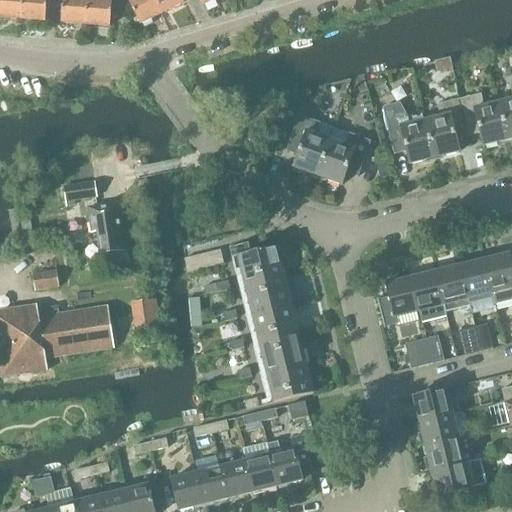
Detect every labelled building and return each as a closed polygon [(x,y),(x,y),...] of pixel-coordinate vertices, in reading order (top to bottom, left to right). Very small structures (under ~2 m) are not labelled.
[(0,0),(0,18),(20,20),(22,0),(0,0)] [(22,0),(20,20),(45,22),(46,0),(22,0)] [(62,0),(61,23),(85,25),(87,0),(62,0)] [(107,0),(87,0),(85,25),(109,27),(112,0),(107,0)] [(161,14),(154,0),(127,0),(139,25),(161,14)] [(181,0),(154,0),(161,14),(183,3),(181,0)] [(511,95),(511,100),(499,104),(508,141),(511,140),(511,87),(510,88),(511,95)] [(480,95),(459,100),(468,138),(480,135),(483,147),(508,141),(499,104),(484,108),(480,95)] [(440,118),(425,122),(434,159),(459,153),(456,141),(468,138),(459,100),(437,106),(440,118)] [(434,159),(425,122),(410,126),(399,105),(383,110),(394,156),(406,153),(410,165),(434,159)] [(318,178),(331,142),(335,130),(334,130),(320,125),(320,124),(299,117),(286,153),(298,157),(293,169),(318,178)] [(331,142),(318,178),(342,186),(347,174),(358,178),(371,143),(349,135),(345,147),(331,142)] [(63,188),(65,202),(97,198),(94,183),(63,188)] [(87,209),(91,234),(96,233),(100,256),(125,252),(118,204),(87,209)] [(237,258),(244,287),(284,277),(277,247),(250,254),(248,244),(229,249),(232,260),(237,258)] [(220,251),(184,260),(186,273),(223,264),(220,251)] [(509,255),(484,261),(495,306),(511,301),(511,265),(509,255)] [(495,306),(484,261),(459,267),(467,300),(466,300),(469,312),(495,306)] [(459,267),(435,273),(443,306),(466,300),(467,300),(459,267)] [(32,275),(35,291),(58,288),(56,272),(32,275)] [(435,273),(410,279),(418,312),(443,306),(435,273)] [(244,287),(251,316),(291,306),(284,277),(244,287)] [(418,312),(410,279),(385,285),(388,297),(378,300),(378,299),(376,300),(384,329),(385,329),(385,328),(396,325),(394,318),(418,312)] [(215,285),(217,293),(230,290),(228,282),(215,285)] [(155,300),(131,304),(136,335),(160,331),(155,300)] [(0,373),(1,378),(9,377),(10,385),(20,383),(19,375),(47,371),(45,360),(114,349),(107,307),(38,318),(36,306),(0,311),(0,373)] [(251,316),(258,345),(299,336),(291,306),(251,316)] [(222,314),(224,322),(237,319),(235,311),(222,314)] [(486,325),(474,328),(480,353),(492,350),(486,325)] [(480,353),(474,328),(457,332),(464,357),(480,353)] [(445,359),(457,356),(451,332),(439,335),(445,359)] [(258,345),(266,375),(306,365),(299,336),(258,345)] [(437,337),(425,340),(431,365),(443,362),(437,337)] [(229,343),(231,352),(244,348),(242,340),(229,343)] [(404,345),(411,370),(431,365),(425,340),(404,345)] [(306,365),(266,375),(273,404),(313,394),(306,365)] [(236,372),(238,381),(251,378),(249,369),(236,372)] [(511,386),(501,390),(504,402),(511,399),(511,386)] [(413,398),(419,423),(452,414),(446,390),(413,398)] [(244,402),(246,411),(258,408),(256,399),(244,402)] [(288,407),(291,422),(308,418),(304,403),(288,407)] [(275,410),(259,414),(261,422),(277,418),(275,410)] [(425,447),(458,439),(466,437),(464,430),(467,427),(464,415),(460,412),(452,414),(419,423),(422,434),(418,435),(421,447),(424,446),(425,447)] [(261,422),(259,414),(242,418),(244,426),(248,426),(250,433),(255,431),(259,445),(268,448),(261,422)] [(226,422),(210,426),(212,434),(228,430),(226,422)] [(212,434),(210,426),(193,430),(195,438),(212,434)] [(293,450),(269,456),(277,488),(302,482),(298,468),(310,465),(303,437),(290,440),(293,450)] [(430,470),(431,472),(464,464),(458,439),(425,447),(428,459),(424,460),(427,471),(430,470)] [(165,440),(150,444),(152,452),(167,449),(165,440)] [(152,452),(150,444),(133,448),(135,457),(152,452)] [(217,455),(198,460),(200,468),(219,464),(217,455)] [(269,456),(245,462),(252,494),(277,488),(269,456)] [(245,462),(220,468),(228,500),(252,494),(245,462)] [(464,464),(431,472),(437,497),(470,489),(464,464)] [(107,465),(91,469),(93,477),(109,473),(107,465)] [(220,468),(195,474),(203,506),(228,500),(220,468)] [(93,477),(91,469),(74,473),(76,481),(93,477)] [(203,506),(195,474),(171,480),(178,511),(203,506)] [(50,478),(41,480),(45,497),(54,495),(50,478)] [(45,497),(41,480),(33,482),(37,499),(45,497)] [(153,511),(147,486),(122,492),(127,511),(153,511)] [(127,511),(122,492),(98,498),(101,511),(127,511)] [(101,511),(98,498),(73,504),(74,511),(101,511)]
